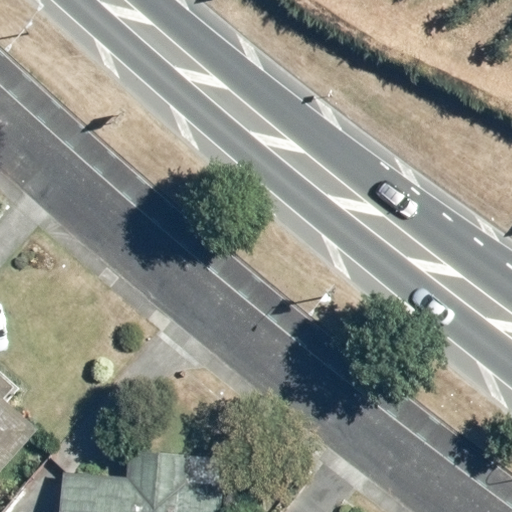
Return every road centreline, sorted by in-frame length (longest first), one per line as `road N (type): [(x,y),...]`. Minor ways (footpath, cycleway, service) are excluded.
road 1 (residential): [(0,140),(468,511)]
road 2 (secondary): [(511,365),(125,63),(65,0)]
road 3 (secondary): [(139,0),(511,276)]
